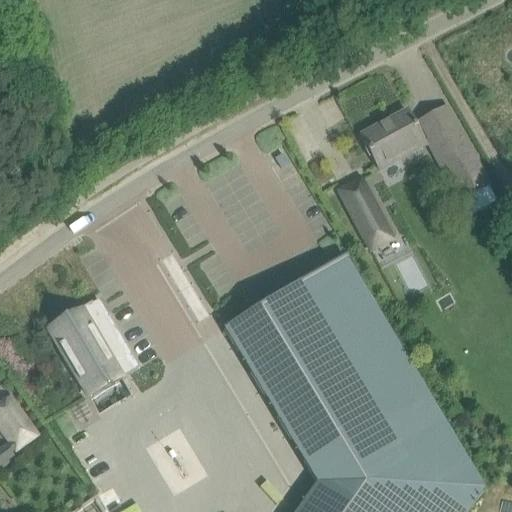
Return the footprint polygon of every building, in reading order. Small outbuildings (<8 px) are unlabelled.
[(361,137),(370,154),(377,167),(398,156),(400,159),(426,145),(413,123),(407,112),(361,137)] [(456,125),(428,141),(461,201),(489,186),(456,125)] [(360,180),(333,194),(367,257),(394,243),(360,180)] [(511,207),(508,200),(495,207),(503,220),(511,214),(511,207)] [(318,484),(298,511),(467,511),(483,490),(344,257),(224,330),(318,484)] [(141,369),(108,314),(101,319),(92,303),(70,317),(70,318),(48,332),(90,400),(141,369)] [(41,437),(11,396),(0,403),(0,434),(8,445),(0,450),(0,467),(15,457),(14,456),(41,437)]
